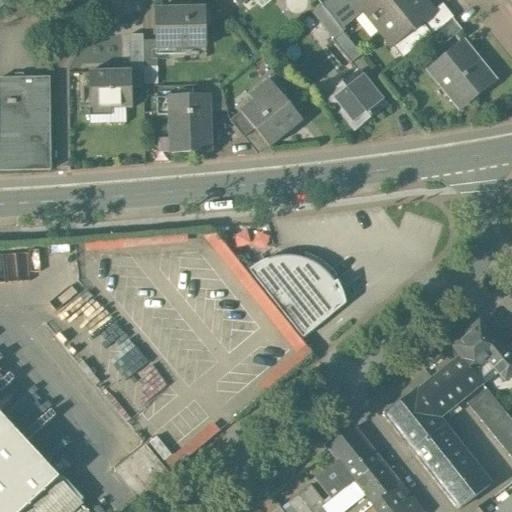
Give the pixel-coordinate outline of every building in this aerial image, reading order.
[(433,12),(423,0),(329,0),(321,6),(343,33),(344,32),(339,26),(362,7),(380,29),(378,30),(393,47),(394,46),(434,14),(433,12)] [(442,5),(433,12),(434,14),(394,46),(404,58),(432,36),(452,20),(454,18),(442,5)] [(206,11),(157,11),(157,49),(206,49),(206,11)] [(452,20),(432,36),(441,48),(461,32),(452,20)] [(361,56),(343,33),(332,42),(350,65),(361,56)] [(145,73),(144,37),(131,37),(132,73),(133,73),(133,74),(145,73)] [(462,45),(429,72),(439,86),(445,82),(461,102),(490,79),(462,45)] [(357,72),(325,98),(353,133),(386,107),(374,92),(373,92),(357,72)] [(132,73),(90,74),(90,110),(134,109),(133,89),(145,89),(145,73),(133,74),(133,73),(132,73)] [(50,78),(0,78),(0,145),(51,145),(50,78)] [(302,122),(268,80),(248,95),(256,106),(243,116),(254,129),(269,148),(302,122)] [(220,85),(200,85),(200,101),(209,101),(209,113),(209,114),(227,114),(220,85)] [(172,100),(159,100),(158,116),(171,116),(171,113),(172,100)] [(200,101),(172,100),(171,113),(200,113),(200,101)] [(209,101),(200,101),(200,113),(209,113),(209,101)] [(240,112),(228,120),(242,138),(254,129),(243,116),(240,112)] [(200,113),(171,113),(171,116),(171,154),(209,154),(209,114),(209,113),(200,113)] [(258,265),(249,271),(304,340),(346,305),(343,294),(337,283),(335,284),(328,275),(319,267),(311,262),(300,259),(289,258),(278,258),(268,260),(258,265)] [(511,376),(511,361),(479,323),(452,347),(462,359),(474,374),(488,363),(505,383),(511,376)] [(462,359),(416,394),(436,420),(482,384),(474,374),(462,359)] [(511,421),(487,390),(467,405),(511,461),(511,421)] [(406,443),(436,420),(416,394),(416,393),(385,417),(406,443)] [(0,511),(26,511),(61,481),(0,414),(0,511)] [(50,435),(34,417),(17,433),(33,450),(50,435)] [(436,420),(406,443),(459,510),(488,487),(436,420)] [(356,425),(328,447),(339,461),(356,482),(357,482),(382,462),(384,461),(356,425)] [(170,474),(147,446),(119,469),(143,497),(170,474)] [(356,482),(339,461),(318,477),(335,499),(356,482)] [(382,462),(357,482),(366,493),(374,504),(399,485),(382,462)] [(326,506),(324,507),(327,511),(346,511),(365,498),(363,496),(366,493),(357,482),(335,499),(326,506)] [(374,504),(372,506),(376,511),(423,511),(401,483),(374,504)] [(326,506),(309,485),(297,495),(310,511),(318,511),(324,507),(326,506)] [(511,511),(511,498),(511,499),(511,504),(501,511),(511,511)] [(497,511),(489,501),(475,511),(497,511)]
